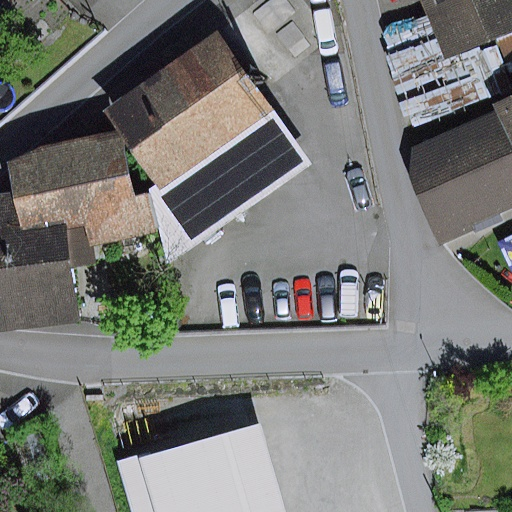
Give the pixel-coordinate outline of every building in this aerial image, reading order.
[(511,0),(418,0),(441,57),(511,29),(511,0)] [(224,30),(118,112),(175,186),(281,104),(224,30)] [(490,114),(410,151),(411,187),(439,245),(511,210),(511,93),(486,105),(490,114)] [(130,134),(23,160),(40,226),(146,200),(130,134)] [(78,226),(0,235),(0,316),(88,305),(78,226)] [(271,511),(248,426),(145,457),(158,511),(271,511)]
